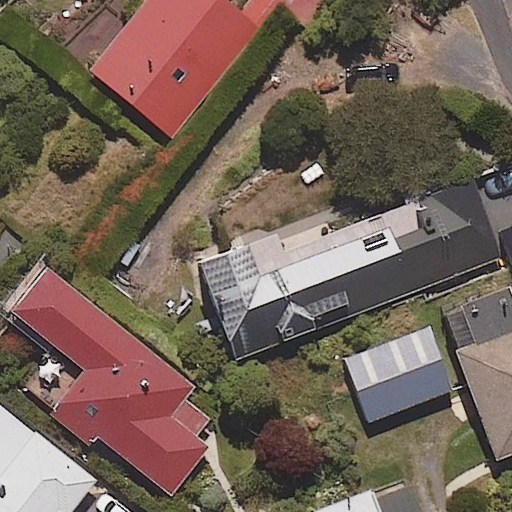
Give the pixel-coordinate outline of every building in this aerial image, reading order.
[(283,0),(245,0),(244,1),(242,0),(141,0),(85,72),(171,140),(267,19),(293,39),(323,0),(288,0),(287,2),(283,0)] [(502,262),(462,161),(191,269),(232,370),(502,262)] [(511,229),(502,234),(511,259),(511,229)] [(210,416),(183,396),(190,387),(37,271),(4,315),(79,372),(45,416),(84,446),(91,437),(169,497),(208,446),(195,436),(210,416)] [(511,295),(506,298),(504,292),(436,320),(492,462),(511,454),(511,295)] [(449,391),(426,330),(342,362),(365,423),(449,391)] [(0,411),(0,511),(67,511),(91,482),(0,411)] [(417,511),(406,479),(310,511),(417,511)]
